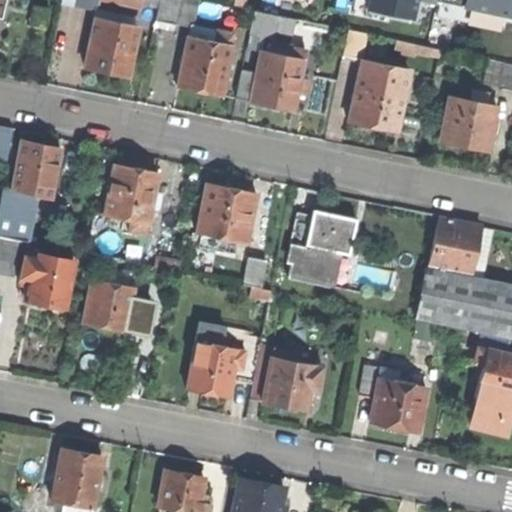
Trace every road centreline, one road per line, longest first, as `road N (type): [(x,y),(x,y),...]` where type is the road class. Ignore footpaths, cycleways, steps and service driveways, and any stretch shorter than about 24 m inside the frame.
road 1 (residential): [(0,100),(511,204)]
road 2 (residential): [(0,396),(511,497)]
